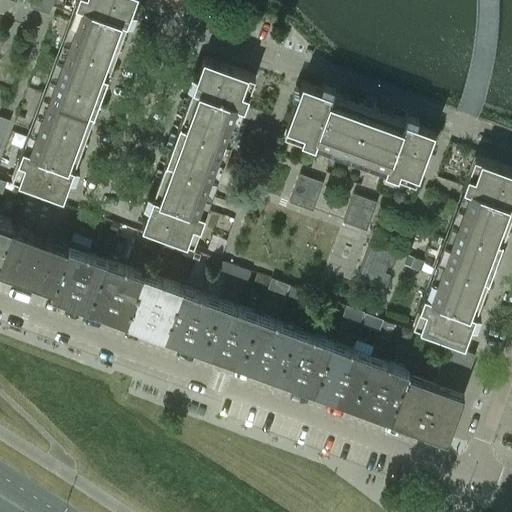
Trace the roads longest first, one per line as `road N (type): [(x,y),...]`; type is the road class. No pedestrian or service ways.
road 1 (residential): [(470,470),(0,300)]
road 2 (residential): [(511,143),(177,18)]
road 3 (residential): [(177,18),(108,195)]
road 4 (residential): [(470,470),(511,355)]
